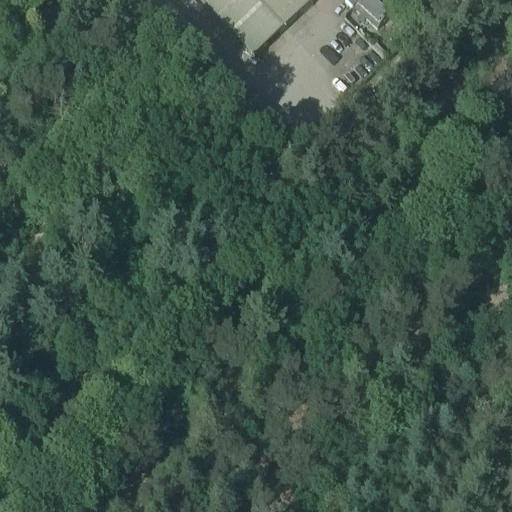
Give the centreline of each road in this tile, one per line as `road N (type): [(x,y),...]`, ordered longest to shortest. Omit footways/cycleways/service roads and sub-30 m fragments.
road 1 (track): [(511,265),(453,275),(384,302),(297,219),(264,220),(25,511)]
road 2 (track): [(298,176),(289,187),(10,215),(0,225)]
road 3 (unclassified): [(465,0),(298,176)]
road 4 (unknown): [(341,127),(313,84),(315,0)]
